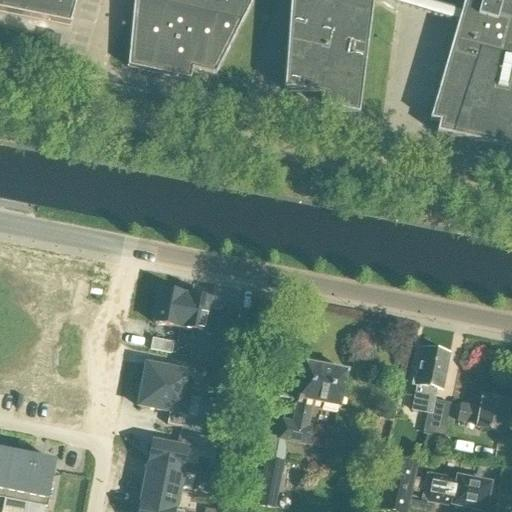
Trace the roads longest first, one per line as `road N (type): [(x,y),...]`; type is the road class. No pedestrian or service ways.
road 1 (residential): [(511,205),(0,100)]
road 2 (tertiary): [(511,325),(137,251)]
road 3 (residential): [(137,251),(103,435)]
road 4 (tertiary): [(137,251),(0,224)]
